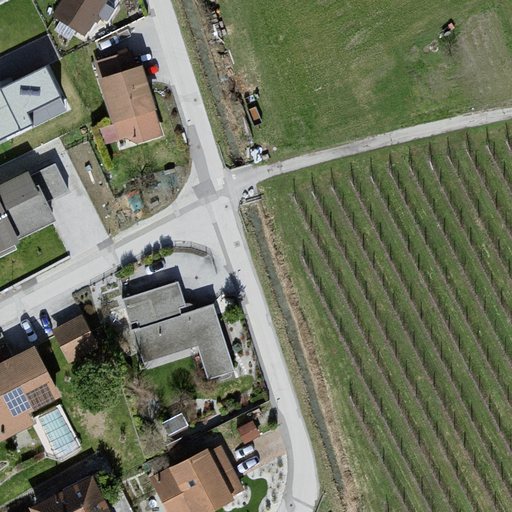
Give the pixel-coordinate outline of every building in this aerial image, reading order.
[(102,0),(58,0),(48,21),(79,36),(98,22),(92,16),(102,0)] [(131,57),(95,68),(120,144),(125,141),(130,143),(136,147),(164,139),(143,72),(137,74),(131,57)] [(50,63),(0,82),(0,136),(69,109),(50,63)] [(55,163),(0,190),(0,253),(56,226),(46,205),(70,193),(55,163)] [(178,287),(129,302),(148,362),(200,345),(211,379),(234,371),(214,306),(196,312),(190,306),(184,308),(178,287)] [(82,318),(54,333),(69,362),(97,347),(82,318)] [(36,351),(0,369),(0,439),(31,424),(27,416),(61,398),(36,351)] [(222,445),(152,481),(168,511),(212,511),(247,495),(222,445)] [(110,511),(94,477),(30,509),(31,511),(110,511)]
